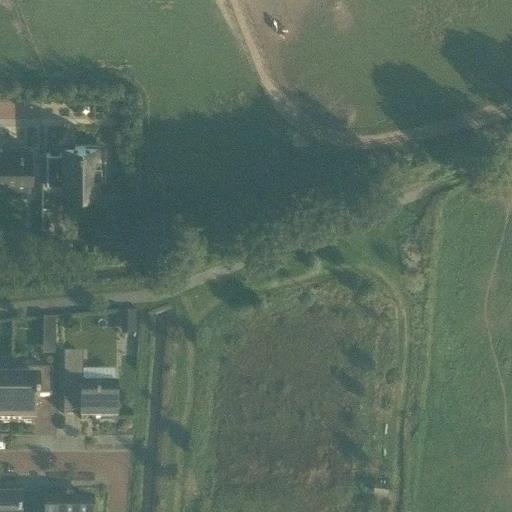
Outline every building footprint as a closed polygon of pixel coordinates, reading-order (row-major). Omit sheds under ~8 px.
[(66,190),(101,190),(101,179),(108,179),(108,158),(101,158),(101,147),(66,147),(66,154),(41,154),(41,185),(66,185),(66,190)] [(0,181),(29,181),(29,150),(0,149),(0,181)] [(121,326),(136,326),(136,315),(121,315),(121,326)] [(81,414),(81,420),(85,420),(95,420),(116,420),(116,386),(82,386),(82,354),(63,354),(63,414),(81,414)] [(0,423),(10,424),(11,371),(0,370),(0,423)] [(34,424),(34,408),(38,404),(38,397),(51,397),(51,371),(11,371),(10,424),(34,424)] [(19,511),(20,500),(0,500),(0,511),(19,511)] [(96,511),(96,509),(92,509),(92,501),(73,501),(73,500),(63,500),(63,501),(44,501),(44,511),(96,511)]
